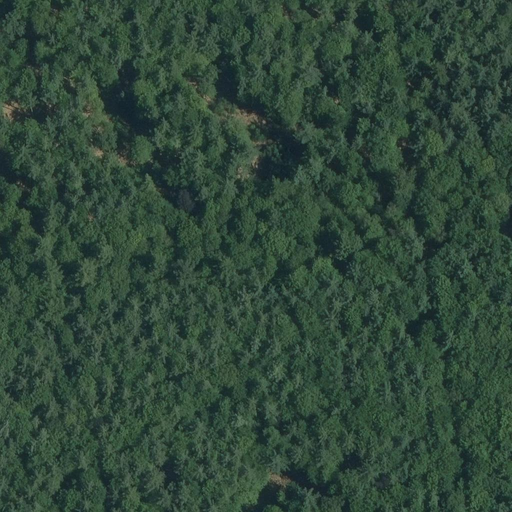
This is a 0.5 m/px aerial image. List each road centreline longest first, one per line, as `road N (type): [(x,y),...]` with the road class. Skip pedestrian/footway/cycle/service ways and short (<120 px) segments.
road 1 (track): [(440,354),(0,435)]
road 2 (track): [(397,0),(440,354)]
road 3 (track): [(440,354),(466,511)]
